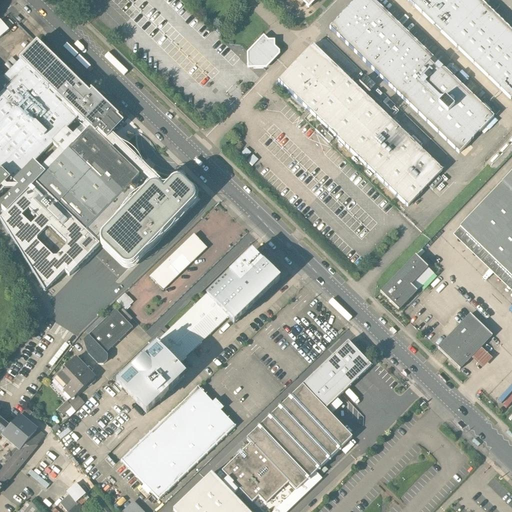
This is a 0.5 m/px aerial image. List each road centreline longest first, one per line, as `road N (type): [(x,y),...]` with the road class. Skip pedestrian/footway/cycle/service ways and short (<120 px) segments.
road 1 (tertiary): [(36,0),(511,456)]
road 2 (unclassified): [(0,378),(43,309),(0,239)]
